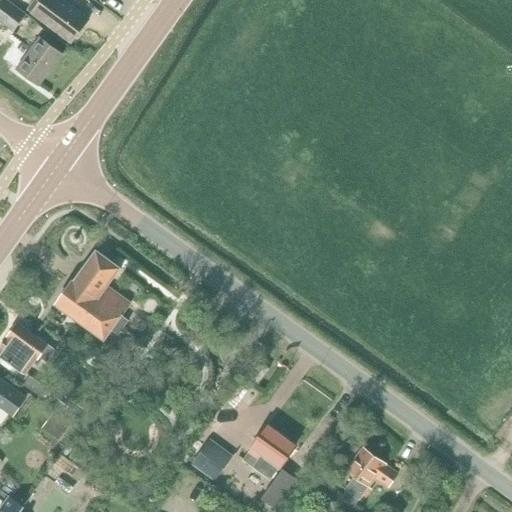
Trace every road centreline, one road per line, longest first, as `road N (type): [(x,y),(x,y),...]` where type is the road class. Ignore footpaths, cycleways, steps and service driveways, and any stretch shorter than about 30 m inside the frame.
road 1 (unclassified): [(483,471),(58,165)]
road 2 (tertiary): [(58,165),(177,0)]
